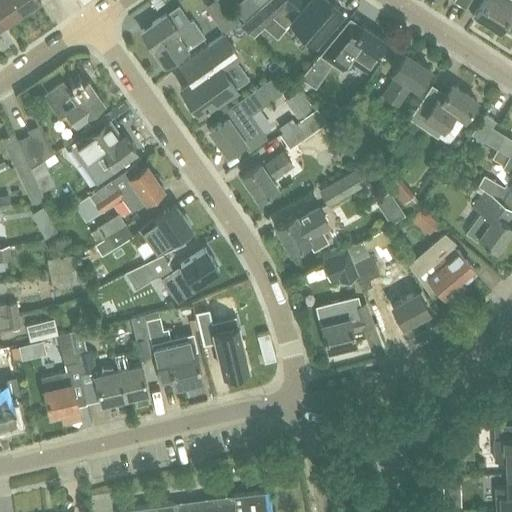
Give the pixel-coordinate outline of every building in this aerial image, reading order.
[(24,8),(18,0),(0,0),(0,20),(2,24),(24,8)] [(18,0),(24,8),(36,0),(18,0)] [(164,2),(162,0),(150,0),(156,8),(164,2)] [(229,18),(216,0),(212,0),(204,6),(223,33),(239,21),(234,14),(229,18)] [(261,4),(256,0),(240,0),(232,7),(243,19),(261,4)] [(283,6),(314,41),(342,9),(333,1),(333,0),(268,0),(242,22),(253,34),(283,6)] [(477,8),(472,16),(473,17),(473,16),(481,22),(483,19),(499,29),(505,20),(511,24),(511,0),(482,0),(477,8)] [(204,35),(192,19),(187,23),(175,7),(166,13),(141,30),(164,63),(204,35)] [(347,39),(338,33),(319,56),(341,71),(349,61),(365,72),(375,57),(375,58),(387,40),(362,23),(346,47),(343,45),(347,39)] [(223,34),(206,46),(216,60),(232,48),(233,48),(223,34)] [(236,87),(221,65),(236,54),(232,48),(216,60),(206,46),(180,64),(190,79),(180,86),(188,97),(183,100),(193,114),(197,110),(198,111),(215,99),(217,101),(236,87)] [(430,69),(405,52),(392,71),(396,73),(383,94),(396,103),(410,82),(417,87),(430,69)] [(217,114),(221,119),(209,128),(226,153),(243,141),(248,149),(265,137),(249,113),(281,90),(271,76),(217,114)] [(104,103),(86,78),(70,90),(63,80),(43,94),(59,117),(67,112),(77,126),(89,117),(87,114),(104,103)] [(453,134),(476,100),(451,83),(442,97),(428,88),(409,117),(431,132),(437,124),(453,134)] [(292,109),(295,114),(298,118),(312,108),(306,99),(292,109)] [(366,108),(355,100),(339,120),(350,129),(366,108)] [(326,122),(317,107),(299,119),(279,133),(289,147),(326,122)] [(471,132),(497,148),(511,156),(511,138),(505,134),(491,126),(495,120),(484,112),(471,132)] [(42,159),(53,151),(40,122),(27,129),(28,133),(16,139),(25,157),(30,166),(42,159)] [(100,150),(112,167),(137,150),(125,133),(111,142),(100,126),(72,146),(80,158),(98,145),(101,149),(100,150)] [(13,132),(2,137),(14,162),(25,157),(16,139),(13,132)] [(511,156),(497,148),(492,157),(503,164),(502,166),(511,172),(511,176),(508,183),(511,185),(511,156)] [(53,151),(42,159),(46,166),(58,158),(53,151)] [(260,161),(241,174),(258,198),(277,185),(271,178),(292,164),(283,151),(263,165),(260,161)] [(30,166),(25,157),(14,162),(26,188),(38,183),(30,166)] [(46,166),(42,159),(30,166),(36,178),(48,172),(46,166)] [(373,169),(403,204),(414,194),(384,159),(373,169)] [(125,168),(89,193),(101,210),(123,195),(124,197),(132,210),(163,188),(146,163),(129,175),(125,168)] [(319,189),(328,205),(372,179),(364,163),(319,189)] [(499,199),(506,188),(483,175),(477,185),(511,208),(511,207),(499,199)] [(470,190),(480,197),(472,207),(479,212),(465,232),(476,240),(478,237),(494,249),(511,225),(492,210),(499,200),(510,208),(511,208),(477,185),(475,183),(470,190)] [(0,208),(10,206),(8,195),(0,195),(0,208)] [(169,241),(190,226),(174,203),(139,227),(155,250),(169,240),(169,241)] [(49,205),(38,211),(43,221),(54,216),(49,205)] [(295,214),(276,225),(290,250),(308,240),(313,249),(328,240),(320,227),(327,223),(318,206),(297,217),(295,214)] [(430,231),(438,222),(419,206),(412,216),(430,231)] [(119,212),(96,226),(97,227),(90,232),(96,242),(94,243),(95,244),(126,224),(119,212)] [(133,235),(126,224),(95,244),(101,254),(133,235)] [(432,297),(440,291),(446,298),(463,284),(458,279),(473,267),(458,249),(456,250),(452,245),(455,242),(444,232),(408,262),(432,297)] [(0,258),(10,257),(8,245),(0,246),(0,258)] [(330,280),(338,276),(340,281),(358,274),(364,289),(355,264),(348,245),(346,245),(347,248),(321,259),(330,280)] [(194,284),(219,268),(205,247),(180,263),(173,268),(162,275),(164,278),(169,287),(179,281),(178,280),(183,277),(185,278),(188,276),(194,284)] [(72,253),(46,258),(49,272),(75,268),(72,253)] [(382,279),(370,256),(355,264),(364,289),(382,279)] [(135,287),(156,275),(146,261),(125,271),(135,287)] [(79,267),(75,268),(49,272),(52,287),(77,282),(77,280),(83,279),(79,267)] [(391,304),(402,324),(428,309),(418,290),(413,292),(402,270),(387,278),(399,300),(391,304)] [(364,302),(360,304),(358,296),(317,306),(321,323),(327,347),(328,347),(331,352),(341,349),(342,343),(355,340),(352,329),(361,327),(372,323),(364,302)] [(0,316),(18,313),(16,301),(0,304),(0,316)] [(204,344),(215,341),(223,372),(248,366),(236,314),(212,319),(209,307),(196,310),(204,344)] [(158,311),(144,314),(149,335),(151,346),(152,345),(156,361),(167,359),(174,384),(201,377),(194,349),(197,349),(193,332),(170,337),(168,328),(162,329),(160,315),(158,315),(158,311)] [(18,313),(0,316),(0,329),(20,326),(18,313)] [(53,317),(26,324),(29,340),(57,333),(53,317)] [(64,363),(76,360),(74,353),(69,331),(57,333),(64,363)] [(149,346),(151,346),(149,335),(133,338),(138,359),(150,356),(149,346)] [(28,355),(25,342),(18,343),(22,356),(28,355)] [(74,353),(76,360),(83,391),(97,388),(100,401),(124,395),(117,368),(96,373),(91,349),(74,353)] [(114,354),(117,368),(124,395),(147,390),(141,363),(128,366),(125,352),(114,354)] [(77,405),(71,382),(73,382),(70,369),(41,376),(44,388),(44,389),(50,413),(61,411),(62,416),(79,412),(77,405)] [(0,425),(17,422),(13,408),(10,395),(20,393),(15,374),(14,375),(15,379),(0,382),(0,425)] [(156,393),(162,416),(178,412),(173,389),(156,393)] [(511,425),(499,426),(499,436),(494,436),(494,459),(506,459),(506,472),(511,471),(511,425)] [(495,485),(496,507),(511,506),(511,471),(506,472),(507,484),(495,485)] [(117,504),(118,492),(100,491),(99,503),(117,504)] [(128,511),(184,511),(184,501),(128,504),(128,511)]
